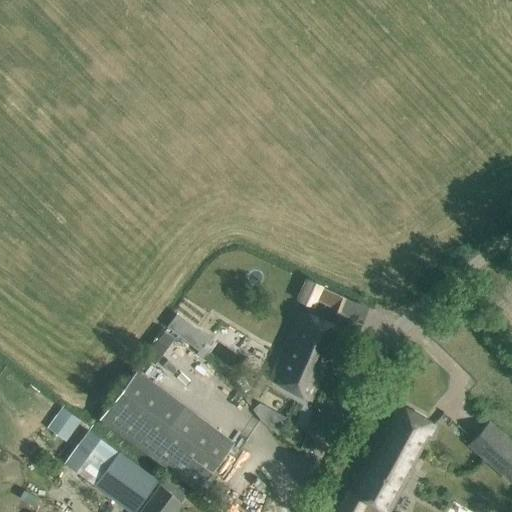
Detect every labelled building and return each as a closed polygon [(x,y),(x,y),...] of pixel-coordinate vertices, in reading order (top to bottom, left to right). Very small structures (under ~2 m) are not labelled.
[(306,280),(297,300),(314,308),(317,301),(336,310),(342,296),(306,280)] [(341,328),(300,310),(268,378),(310,401),(341,328)] [(177,312),(166,326),(177,333),(187,320),(177,312)] [(162,327),(145,348),(158,358),(175,338),(162,327)] [(196,489),(233,439),(133,365),(96,415),(196,489)] [(343,490),(331,511),(360,511),(364,505),(378,511),(391,511),(414,469),(412,468),(435,425),(393,403),(345,491),(343,490)] [(62,407),(47,427),(65,441),(80,421),(62,407)] [(511,480),(511,438),(489,419),(466,444),(510,482),(511,480)] [(132,511),(156,480),(99,439),(75,471),(132,511)] [(159,484),(138,511),(171,511),(180,500),(159,484)] [(262,511),(277,511),(277,498),(249,498),(249,510),(262,510),(262,511)]
